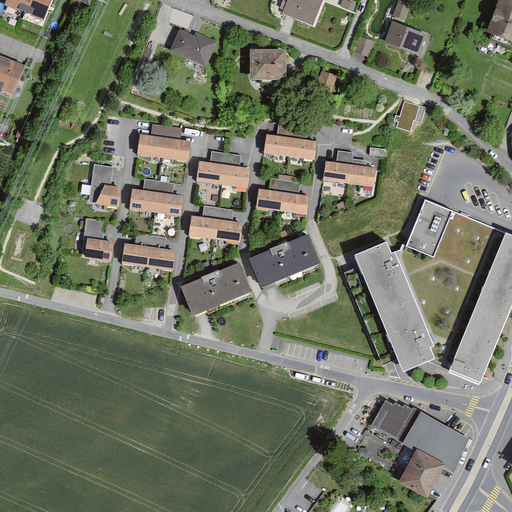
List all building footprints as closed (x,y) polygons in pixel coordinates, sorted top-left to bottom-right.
[(52,0),(8,0),(5,8),(44,23),(52,0)] [(322,0),(287,0),(282,13),(313,25),(322,0)] [(342,0),(340,6),(353,11),(356,4),(346,0),(342,0)] [(398,0),(393,15),(405,20),(412,0),(398,0)] [(511,3),(500,0),(499,0),(488,33),(511,40),(511,3)] [(427,34),(393,22),(385,42),(419,55),(427,34)] [(195,37),(181,30),(171,52),(205,67),(216,43),(197,34),(195,37)] [(354,51),(369,57),(375,41),(359,36),(354,51)] [(288,52),(252,51),(252,81),(287,82),(288,52)] [(27,67),(0,55),(0,91),(15,97),(27,67)] [(322,69),(314,89),(331,98),(337,76),(322,69)] [(152,126),(151,136),(164,137),(180,139),(181,129),(152,126)] [(279,129),(278,138),(293,140),(306,142),(308,132),(279,129)] [(162,156),(164,137),(151,136),(141,135),(139,153),(162,156)] [(188,159),(191,141),(180,139),(164,137),(162,156),(188,159)] [(290,159),(293,140),(278,138),(269,137),(266,155),(290,159)] [(306,142),(293,140),(290,159),(314,162),(317,143),(306,142)] [(370,155),(384,156),(385,149),(370,148),(370,155)] [(337,163),(366,167),(367,160),(352,158),(353,152),(338,150),(337,163)] [(212,154),(210,164),(225,166),(239,169),(241,158),(212,154)] [(337,163),(326,161),(323,180),(374,187),(376,168),(366,167),(337,163)] [(222,186),(225,166),(210,164),(201,163),(198,182),(222,186)] [(247,190),(250,170),(239,169),(225,166),(222,186),(247,190)] [(271,181),(270,192),(285,194),(299,196),(300,186),(271,181)] [(145,182),(144,192),(159,194),(173,195),(174,186),(145,182)] [(122,189),(106,187),(97,204),(119,207),(122,189)] [(156,214),(159,194),(144,192),(134,191),(132,211),(156,214)] [(282,213),(285,194),(270,192),(260,191),(258,209),(282,213)] [(182,217),(184,197),(173,195),(159,194),(156,214),(182,217)] [(308,217),(311,198),(299,196),(285,194),(282,213),(308,217)] [(391,242),(357,257),(362,267),(346,274),(385,367),(400,360),(406,372),(431,363),(452,371),(483,385),(511,314),(511,234),(426,201),(405,246),(401,251),(396,254),(391,242)] [(205,208),(203,219),(219,221),(231,223),(233,212),(205,208)] [(87,218),(84,234),(103,237),(105,220),(87,218)] [(217,239),(219,221),(203,219),(195,218),(192,236),(217,239)] [(239,242),(241,224),(231,223),(219,221),(217,239),(239,242)] [(137,236),(135,247),(164,251),(166,240),(137,236)] [(310,236),(251,260),(262,288),(321,264),(310,236)] [(114,243),(88,240),(86,258),(111,261),(114,243)] [(148,268),(151,249),(135,247),(126,246),(124,264),(148,268)] [(172,271),(175,253),(164,251),(151,249),(148,268),(172,271)] [(242,265),(182,288),(192,316),(253,293),(242,265)] [(444,464),(442,466),(452,471),(470,439),(409,405),(408,407),(400,403),(399,405),(392,401),(390,405),(382,400),(368,425),(414,450),(415,448),(444,464)] [(444,464),(415,448),(414,450),(396,483),(425,499),(442,466),(444,464)]
